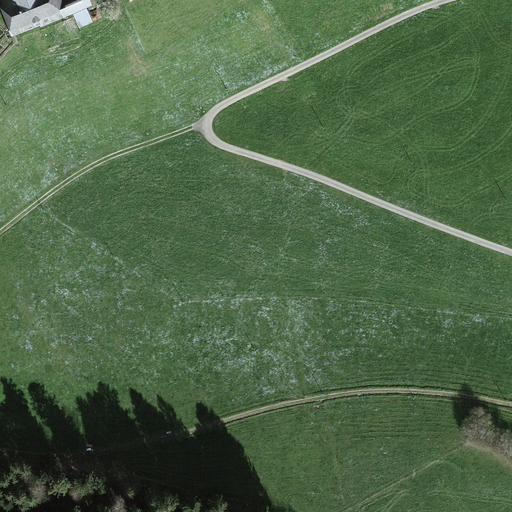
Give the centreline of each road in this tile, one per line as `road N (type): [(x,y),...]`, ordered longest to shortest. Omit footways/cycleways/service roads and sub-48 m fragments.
road 1 (track): [(0,455),(45,464),(72,459),(327,394),(419,391),(511,404)]
road 2 (track): [(210,121),(95,163),(0,231)]
